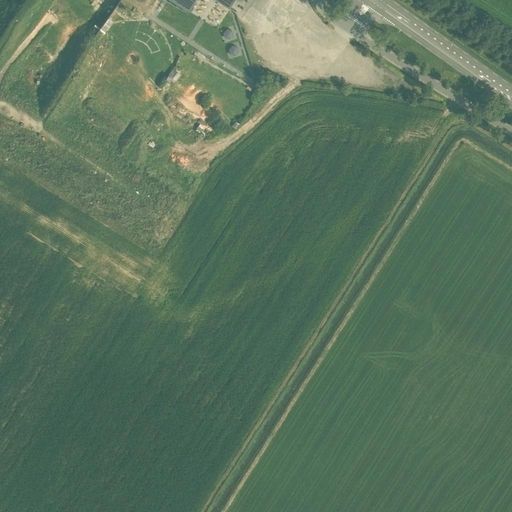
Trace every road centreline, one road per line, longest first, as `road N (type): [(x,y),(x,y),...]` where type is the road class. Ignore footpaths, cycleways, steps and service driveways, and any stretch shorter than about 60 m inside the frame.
road 1 (unclassified): [(511,132),(353,32)]
road 2 (primary): [(511,96),(374,0)]
